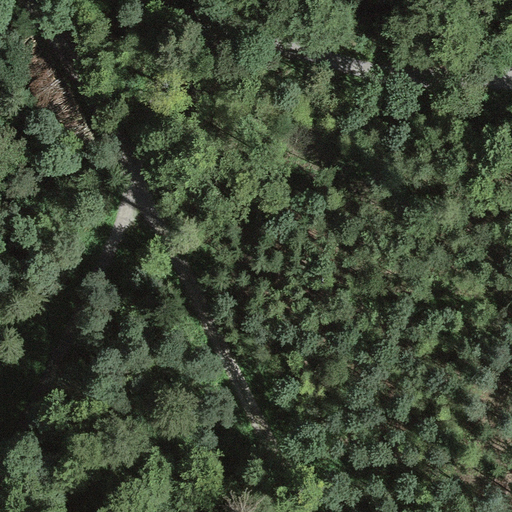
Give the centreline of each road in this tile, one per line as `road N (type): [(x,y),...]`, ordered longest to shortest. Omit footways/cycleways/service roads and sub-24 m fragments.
road 1 (track): [(297,511),(136,185)]
road 2 (track): [(136,185),(0,461)]
road 3 (track): [(501,82),(363,72),(209,26)]
road 4 (track): [(27,0),(89,92),(136,185)]
road 5 (track): [(136,185),(209,26)]
